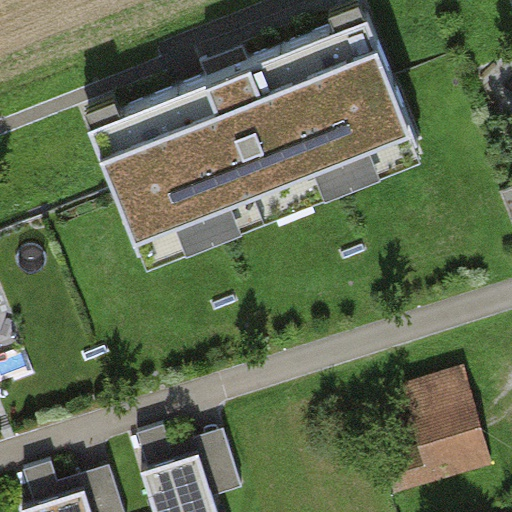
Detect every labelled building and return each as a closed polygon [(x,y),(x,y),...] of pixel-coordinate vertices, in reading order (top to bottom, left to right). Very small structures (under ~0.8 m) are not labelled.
[(424,148),(369,11),(95,120),(150,257),(424,148)] [(428,462),(492,447),(471,363),(408,379),(428,462)] [(209,422),(222,487),(244,483),(232,418),(209,422)] [(222,511),(200,444),(144,463),(159,511),(222,511)] [(107,511),(115,511),(132,507),(118,463),(94,470),(107,511)] [(95,511),(86,484),(29,502),(31,511),(95,511)]
